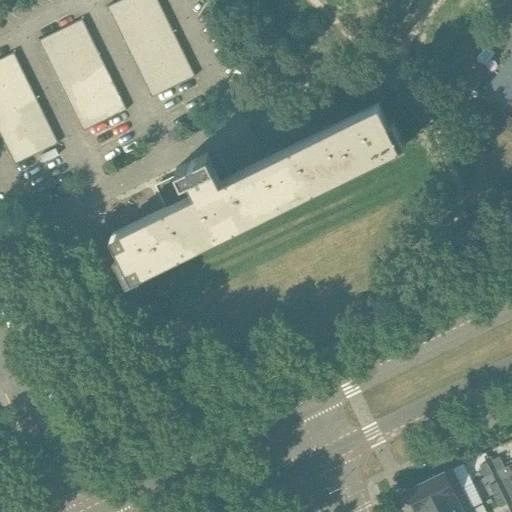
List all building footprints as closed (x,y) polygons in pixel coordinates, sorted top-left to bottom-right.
[(119,0),(107,6),(113,18),(135,8),(131,0),(119,0)] [(158,0),(150,0),(135,8),(140,19),(162,8),(158,0)] [(140,19),(135,8),(113,18),(119,29),(140,19)] [(162,8),(140,19),(146,30),(168,19),(162,8)] [(82,18),(61,29),(66,40),(88,30),(82,18)] [(146,30),(140,19),(119,29),(124,41),(146,30)] [(168,19),(146,30),(151,41),(173,31),(168,19)] [(61,29),(39,39),(44,51),(66,40),(61,29)] [(66,40),(72,52),(93,41),(88,30),(66,40)] [(151,41),(146,30),(124,41),(130,52),(151,41)] [(157,52),(179,42),(173,31),(151,41),(157,52)] [(66,40),(44,51),(50,62),(72,52),(66,40)] [(72,52),(77,63),(99,52),(93,41),(72,52)] [(151,41),(130,52),(135,63),(157,52),(151,41)] [(184,53),(179,42),(157,52),(162,64),(184,53)] [(0,72),(19,63),(14,52),(0,58),(0,72)] [(72,52),(50,62),(56,73),(77,63),(72,52)] [(77,63),(83,74),(104,64),(99,52),(77,63)] [(157,52),(135,63),(141,74),(162,64),(157,52)] [(190,64),(184,53),(162,64),(168,75),(190,64)] [(511,99),(511,54),(483,94),(505,110),(511,99)] [(19,63),(0,72),(0,77),(3,85),(25,75),(19,63)] [(77,63),(56,73),(61,85),(83,74),(77,63)] [(83,74),(88,86),(110,75),(104,64),(83,74)] [(168,75),(162,64),(141,74),(146,86),(168,75)] [(168,75),(174,86),(195,76),(190,64),(168,75)] [(83,74),(61,85),(67,96),(88,86),(83,74)] [(31,86),(25,75),(3,85),(9,96),(31,86)] [(88,86),(94,97),(116,86),(110,75),(88,86)] [(168,75),(146,86),(152,97),(174,86),(168,75)] [(3,85),(0,86),(0,100),(9,96),(3,85)] [(36,97),(31,86),(9,96),(15,108),(36,97)] [(88,86),(67,96),(72,108),(94,97),(88,86)] [(94,97),(100,108),(121,98),(116,86),(94,97)] [(9,96),(0,100),(0,114),(15,108),(9,96)] [(482,96),(475,105),(485,113),(492,118),(496,113),(499,109),(482,96)] [(42,109),(36,97),(15,108),(20,119),(42,109)] [(94,97),(72,108),(78,119),(100,108),(94,97)] [(100,108),(105,120),(127,109),(121,98),(100,108)] [(15,108),(0,114),(0,128),(20,119),(15,108)] [(100,108),(78,119),(83,130),(105,120),(100,108)] [(47,120),(42,109),(20,119),(26,131),(47,120)] [(383,124),(375,109),(232,179),(219,154),(211,157),(209,152),(176,167),(182,178),(163,187),(174,208),(120,234),(127,249),(116,255),(128,280),(141,273),(138,266),(390,142),(393,150),(406,143),(394,118),(383,124)] [(492,118),(507,129),(511,121),(511,117),(499,109),(496,113),(492,118)] [(20,119),(0,128),(0,133),(4,141),(26,131),(20,119)] [(53,131),(47,120),(26,131),(31,142),(53,131)] [(26,131),(4,141),(9,152),(31,142),(26,131)] [(58,143),(53,131),(31,142),(37,153),(58,143)] [(31,142),(9,152),(15,164),(37,153),(31,142)] [(492,460),(497,471),(504,467),(499,456),(492,460)] [(452,468),(407,489),(417,510),(462,488),(473,483),(463,462),(452,468)] [(492,474),(487,463),(479,466),(484,477),(492,474)] [(511,482),(509,476),(501,480),(507,490),(511,487),(511,482)] [(494,497),(501,493),(496,482),(489,486),(494,497)] [(462,488),(417,510),(418,511),(462,511),(471,508),(482,502),(473,483),(462,488)] [(507,504),(501,493),(494,497),(499,507),(507,504)]
